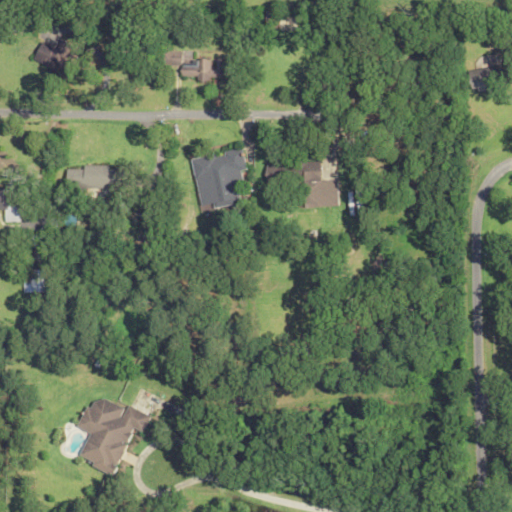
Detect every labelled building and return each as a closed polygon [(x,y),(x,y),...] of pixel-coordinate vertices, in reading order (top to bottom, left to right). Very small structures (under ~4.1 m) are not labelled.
[(222,80),(221,59),(212,59),(212,68),(207,68),(207,61),(177,62),(178,76),(191,76),(191,80),(222,80)] [(467,91),(500,86),(497,65),(464,70),(467,91)] [(187,160),(198,208),(237,199),(235,188),(244,186),(236,149),(187,160)] [(319,207),(317,162),(262,164),(262,178),(286,178),(286,171),(299,171),(300,208),(319,207)] [(107,165),(80,166),(80,169),(64,170),(65,190),(114,189),(114,170),(107,170),(107,165)] [(0,209),(4,210),(4,222),(19,222),(19,198),(6,198),(6,189),(0,189),(0,209)] [(20,269),(21,292),(40,291),(40,269),(20,269)] [(110,473),(130,428),(138,432),(146,414),(125,404),(123,409),(90,393),(75,426),(87,432),(75,457),(110,473)]
